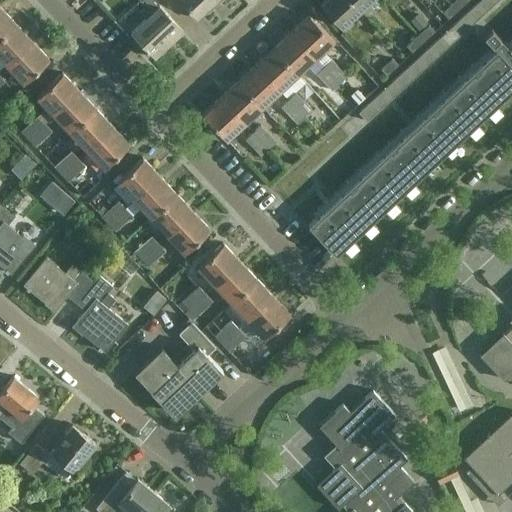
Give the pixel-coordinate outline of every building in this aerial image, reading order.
[(143,17),(129,30),(154,58),(182,32),(152,0),(139,0),(142,3),(136,9),(143,17)] [(217,0),(179,0),(196,19),(217,0)] [(359,9),(350,0),(323,0),(319,4),(340,26),(359,9)] [(368,0),(350,0),(359,9),(368,0)] [(478,0),(382,89),(358,111),(366,120),(496,0),(478,0)] [(447,18),(459,7),(452,0),(441,11),(447,18)] [(0,36),(15,23),(0,7),(0,36)] [(308,14),(290,31),(314,58),(322,50),(333,41),(308,14)] [(420,16),(412,24),(418,30),(426,23),(420,16)] [(0,58),(5,64),(31,40),(15,23),(0,36),(0,58)] [(427,23),(416,34),(422,41),(433,30),(427,23)] [(498,39),(499,38),(500,37),(491,28),(490,28),(483,35),(492,45),(493,44),(492,43),(498,38),(498,39)] [(290,31),(272,47),(297,74),(307,64),(314,58),(290,31)] [(411,51),(422,41),(416,34),(405,44),(411,51)] [(48,59),(31,40),(5,64),(22,83),(48,59)] [(297,74),(272,47),(255,64),(279,90),(297,74)] [(508,92),(511,88),(511,64),(496,48),(495,48),(310,221),(307,224),(318,235),(317,235),(335,254),(482,116),(507,93),(508,92)] [(322,50),(314,58),(320,64),(337,83),(345,75),(328,57),(322,50)] [(379,68),(385,75),(396,64),(390,57),(379,68)] [(314,58),(307,64),(313,71),(330,89),(337,83),(320,64),(314,58)] [(255,64),(237,80),(262,106),(271,97),(279,90),(255,64)] [(53,114),(79,90),(62,72),(36,96),(46,106),(53,114)] [(237,80),(220,96),(244,122),(262,106),(237,80)] [(356,88),(349,94),(356,102),(363,96),(356,88)] [(70,132),(95,108),(79,90),(53,114),(60,122),(70,132)] [(279,90),(271,97),(277,104),(294,122),(295,122),(302,115),(285,97),(279,90)] [(292,90),(285,97),(302,115),(310,108),(292,90)] [(220,96),(201,113),(226,139),(244,122),(220,96)] [(29,137),(53,114),(46,106),(22,129),(29,137)] [(86,149),(112,125),(95,108),(70,132),(86,149)] [(302,115),(295,122),(301,128),(308,122),(302,115)] [(45,122),(29,137),(36,144),(52,130),(45,122)] [(257,122),(250,129),(267,147),(274,141),(257,122)] [(129,143),(112,125),(86,149),(103,167),(129,143)] [(267,147),(250,129),(242,136),(259,155),(267,147)] [(468,157),(485,143),(479,135),(462,150),(468,157)] [(46,141),(38,149),(43,154),(52,147),(46,141)] [(59,171),(76,155),(68,147),(51,163),(59,171)] [(76,155),(59,171),(68,180),(85,164),(76,155)] [(142,157),(116,181),(133,199),(159,175),(142,157)] [(133,199),(124,207),(132,214),(140,206),(150,216),(175,192),(159,175),(133,199)] [(62,212),(73,199),(64,191),(53,204),(62,212)] [(175,192),(150,216),(166,234),(192,210),(175,192)] [(117,199),(101,214),(108,222),(124,207),(117,199)] [(0,264),(5,268),(3,270),(6,272),(7,271),(10,273),(35,243),(23,233),(21,235),(6,223),(13,215),(1,206),(0,207),(0,264)] [(124,207),(108,222),(115,230),(132,214),(124,207)] [(192,210),(166,234),(183,252),(209,228),(192,210)] [(150,235),(134,250),(141,257),(157,242),(150,235)] [(212,283),(238,258),(221,241),(195,265),(212,283)] [(157,242),(141,257),(148,265),(165,250),(157,242)] [(75,302),(93,280),(71,263),(63,272),(44,256),(23,282),(44,299),(42,302),(52,310),(65,294),(75,302)] [(229,300),(254,276),(238,258),(212,283),(229,300)] [(98,274),(93,280),(75,302),(83,308),(70,324),(80,333),(82,331),(103,348),(124,322),(106,307),(114,298),(106,292),(111,285),(98,274)] [(246,318),(271,293),(254,276),(229,300),(246,318)] [(187,307),(203,292),(195,283),(179,298),(187,307)] [(156,291),(149,299),(159,307),(166,299),(156,291)] [(203,292),(187,307),(195,316),(212,300),(203,292)] [(246,318),(237,327),(244,334),(254,345),(264,336),(264,337),(289,312),(271,293),(246,318)] [(408,300),(453,403),(467,397),(421,294),(408,300)] [(149,387),(151,385),(176,412),(221,369),(205,352),(214,344),(187,315),(177,324),(181,328),(177,331),(193,347),(176,362),(159,344),(132,370),(149,387)] [(221,342),(237,327),(229,319),(213,334),(221,342)] [(511,410),(462,457),(469,465),(464,470),(490,498),(511,478),(511,479),(511,324),(503,334),(501,332),(478,353),(501,378),(511,366),(511,410)] [(244,334),(237,327),(221,342),(228,349),(244,334)] [(12,375),(0,389),(0,419),(10,428),(8,430),(20,441),(40,416),(28,406),(37,395),(12,375)] [(317,425),(335,444),(324,455),(334,466),(315,484),(336,507),(340,503),(347,511),(345,511),(413,511),(397,494),(412,480),(398,465),(405,458),(377,427),(393,413),(371,389),(348,410),(341,403),(317,425)] [(48,452),(42,460),(43,461),(64,478),(94,441),(71,422),(50,448),(47,452),(48,452)] [(32,472),(48,452),(35,442),(19,461),(32,472)] [(457,473),(452,462),(434,470),(439,482),(457,473)] [(21,476),(10,467),(0,478),(0,491),(5,496),(21,476)] [(102,511),(108,511),(118,501),(131,511),(158,511),(167,502),(136,477),(135,478),(124,470),(95,506),(102,511)]
